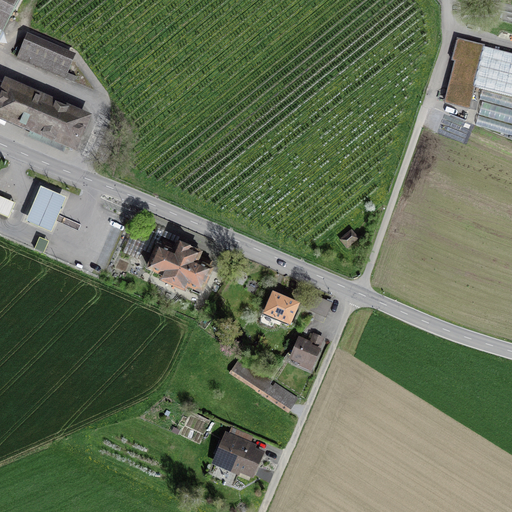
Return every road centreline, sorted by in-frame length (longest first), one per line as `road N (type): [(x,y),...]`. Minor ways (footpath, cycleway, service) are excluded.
road 1 (tertiary): [(511,350),(451,332),(0,143)]
road 2 (track): [(358,294),(262,511)]
